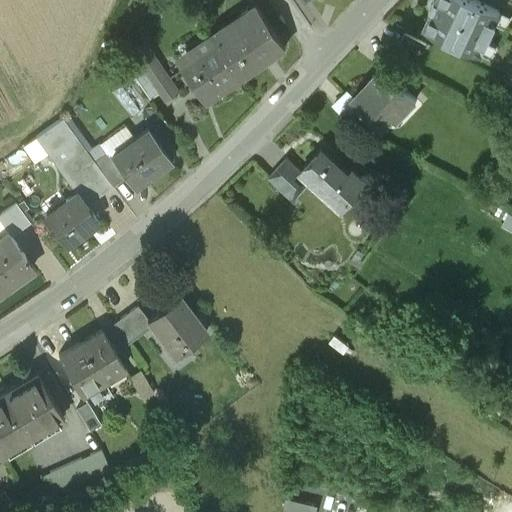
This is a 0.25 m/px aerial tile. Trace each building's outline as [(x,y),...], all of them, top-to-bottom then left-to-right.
[(500,12),(474,0),(435,0),(434,0),(433,0),(428,11),(430,12),(423,27),(481,54),(500,12)] [(285,47),(256,4),(249,9),(250,11),(245,15),(243,13),(225,25),(227,27),(220,32),(219,29),(212,34),(215,39),(216,39),(241,77),(285,47)] [(215,39),(212,34),(179,56),(182,61),(215,39)] [(422,55),(427,45),(406,34),(400,44),(422,55)] [(208,99),(241,77),(216,39),(215,39),(182,61),(188,69),(186,71),(189,76),(191,75),(208,99)] [(173,82),(147,44),(134,53),(147,71),(137,78),(150,98),(173,82)] [(416,99),(382,67),(352,98),(351,98),(362,110),(381,127),(407,99),(412,103),(416,99)] [(362,110),(351,98),(352,98),(346,91),(332,105),(342,115),(352,120),(362,110)] [(77,191),(86,203),(112,185),(94,161),(62,116),(36,136),(50,155),(76,191),(77,191)] [(170,160),(147,129),(108,157),(123,177),(126,174),(132,182),(155,166),(157,169),(170,160)] [(33,167),(50,155),(36,136),(19,148),(33,167)] [(347,174),(323,150),(301,172),(300,173),(302,175),(315,188),(321,182),(345,205),(366,184),(352,169),(347,174)] [(123,177),(108,157),(106,152),(94,161),(112,185),(123,177)] [(300,173),(301,172),(289,159),(270,178),(284,192),(302,175),(300,173)] [(77,191),(76,191),(65,199),(67,203),(48,217),(45,213),(44,214),(65,243),(98,220),(86,203),(77,191)] [(0,220),(7,230),(11,235),(29,221),(15,202),(0,212),(0,220)] [(11,235),(7,230),(0,235),(0,282),(1,284),(19,271),(21,275),(33,266),(11,235)] [(205,332),(178,295),(147,318),(146,319),(151,326),(173,356),(205,332)] [(146,319),(147,318),(137,305),(113,322),(126,345),(151,326),(146,319)] [(124,366),(102,329),(82,341),(104,378),(124,366)] [(82,392),(104,378),(82,341),(59,354),(82,392)] [(141,369),(129,376),(142,398),(154,391),(141,369)] [(39,371),(0,393),(0,449),(0,451),(64,414),(39,371)] [(90,429),(101,422),(88,400),(77,407),(90,429)] [(110,472),(101,451),(40,476),(49,497),(110,472)] [(5,491),(0,494),(0,511),(13,511),(17,510),(5,491)] [(316,511),(320,502),(297,496),(292,511),(316,511)]
